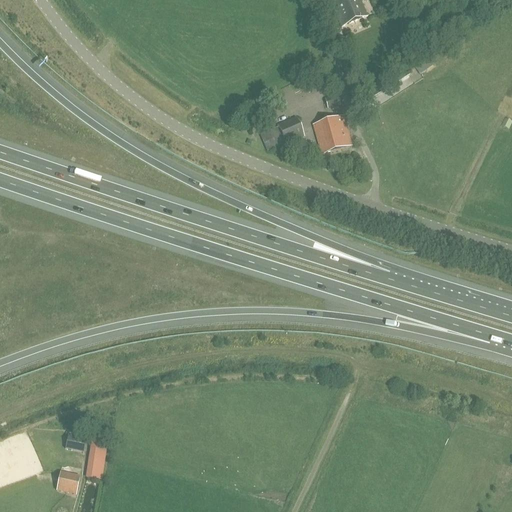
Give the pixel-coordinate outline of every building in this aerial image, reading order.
[(329,0),(342,27),(367,17),(360,0),(329,0)] [(415,67),(420,74),(434,66),(429,59),(415,67)] [(325,99),(328,109),(341,106),(338,96),(325,99)] [(245,113),(242,108),(231,113),(234,119),(245,113)] [(278,126),(279,128),(261,136),(268,153),(305,137),(296,117),(278,126)] [(322,155),(352,147),(344,117),(314,125),(322,155)] [(511,123),(511,121),(505,118),(501,126),(509,129),(511,123)] [(93,437),(86,478),(103,480),(109,439),(93,437)] [(87,441),(85,441),(68,438),(68,442),(66,449),(84,453),(87,441)] [(61,474),(57,492),(77,496),(80,477),(61,474)]
